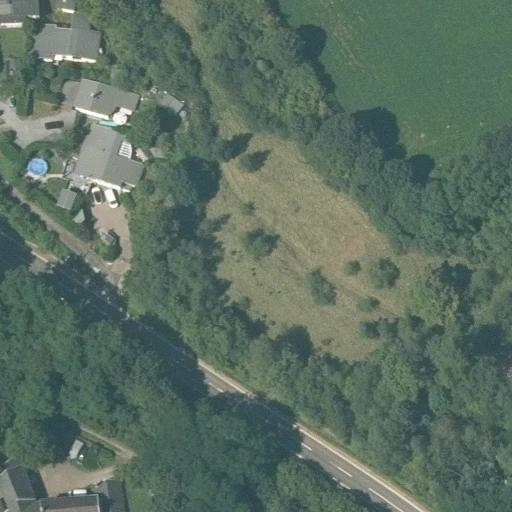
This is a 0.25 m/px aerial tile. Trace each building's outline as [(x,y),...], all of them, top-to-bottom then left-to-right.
[(27,0),(0,0),(0,26),(40,23),(38,0),(27,1),(27,0)] [(61,0),(54,14),(74,17),(75,0),(61,0)] [(56,33),(38,31),(34,66),(97,68),(101,38),(91,37),(92,20),(74,18),(72,38),(55,37),(56,33)] [(25,90),(25,72),(7,71),(7,89),(25,90)] [(113,77),(111,90),(127,90),(129,80),(113,77)] [(113,115),(117,100),(83,91),(76,118),(109,127),(113,115)] [(117,100),(113,115),(137,121),(141,106),(117,100)] [(87,160),(106,166),(112,142),(113,139),(96,135),(87,160)] [(123,149),(112,142),(106,166),(126,171),(132,152),(123,149)] [(106,166),(87,160),(81,190),(122,202),(131,172),(126,171),(106,166)] [(65,225),(73,207),(60,201),(52,218),(65,225)] [(56,452),(61,440),(42,432),(37,444),(56,452)] [(24,473),(16,462),(0,472),(0,485),(1,487),(24,473)] [(23,511),(36,507),(24,473),(1,487),(0,487),(0,497),(5,511),(23,511)] [(97,508),(99,508),(99,511),(124,511),(120,486),(94,490),(97,508)]
